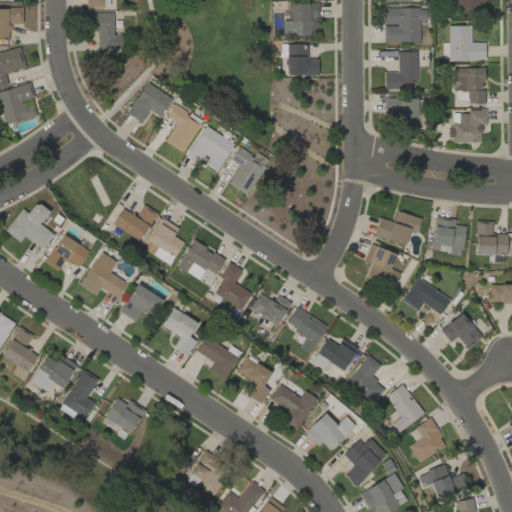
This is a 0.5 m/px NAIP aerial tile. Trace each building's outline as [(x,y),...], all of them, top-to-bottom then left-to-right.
[(289,3),(290,20),(281,20),(281,34),(309,34),(308,18),(317,18),(316,2),(289,3)] [(21,23),(20,8),(0,8),(0,39),(8,39),(8,24),(21,23)] [(382,42),(418,42),(418,20),(424,20),(424,8),(382,8),(382,25),(382,42)] [(112,13),(86,12),(85,31),(96,31),(96,52),(118,53),(119,34),(112,34),(112,13)] [(484,60),(484,42),(470,42),(469,25),(446,26),(447,60),(484,60)] [(316,75),(316,58),(305,58),(306,44),(285,44),(285,74),(316,75)] [(0,51),(0,86),(6,85),(3,73),(24,67),(19,46),(0,51)] [(396,51),(395,72),(382,72),(382,88),(415,88),(416,52),(396,51)] [(466,103),(483,103),(483,68),(451,68),(451,91),(466,91),(466,103)] [(157,118),(170,98),(145,82),(125,113),(140,123),(147,111),(157,118)] [(0,90),(0,115),(1,116),(3,124),(35,116),(31,100),(32,100),(28,83),(0,90)] [(384,115),(397,115),(397,124),(415,124),(416,99),(384,98),(384,115)] [(181,152),(200,122),(172,105),(165,117),(174,123),(163,141),(181,152)] [(448,142),(478,142),(479,133),(485,133),(485,110),(467,109),(467,113),(451,113),(451,127),(448,127),(448,142)] [(214,172),(232,143),(204,126),(185,156),(200,165),(201,164),(214,172)] [(226,184),(245,195),(267,160),(254,153),(252,156),(236,146),(229,159),(238,165),(226,184)] [(20,208),(3,231),(19,242),(23,235),(41,248),(51,234),(38,224),(48,211),(35,202),(27,213),(20,208)] [(111,225),(138,241),(155,213),(141,205),(135,216),(121,208),(111,225)] [(419,218),(395,211),(391,221),(377,217),(371,236),(403,246),(407,230),(415,232),(419,218)] [(460,254),(463,226),(453,225),(453,219),(434,216),(430,250),(460,254)] [(148,242),(156,247),(152,255),(170,265),(181,241),(172,236),(177,227),(160,218),(148,242)] [(490,221),(475,221),(473,254),(504,255),(505,234),(490,233),(490,221)] [(87,250),(60,234),(43,262),(56,270),(63,259),(77,268),(87,250)] [(176,267),(201,281),(205,274),(212,277),(223,258),(191,240),(176,267)] [(125,283),(107,272),(114,261),(98,251),(77,285),(93,295),(98,288),(115,299),(125,283)] [(240,309),(249,293),(232,283),(240,269),(226,262),(218,277),(221,279),(213,294),(240,309)] [(401,301),(416,310),(420,303),(439,314),(448,298),(414,278),(401,301)] [(134,321),(140,310),(151,316),(160,298),(133,284),(118,313),(134,321)] [(511,316),(511,285),(488,285),(488,303),(511,303),(511,316)] [(247,310),(274,326),(289,302),(276,294),(271,301),(258,293),(247,310)] [(194,341),(187,336),(196,323),(169,306),(158,324),(177,336),(171,347),(185,356),(194,341)] [(324,323),(292,308),(286,323),(294,327),(292,332),(303,337),(298,349),(309,354),(324,323)] [(455,336),(465,349),(479,338),(460,313),(438,329),(448,342),(455,336)] [(0,343),(11,320),(0,314),(0,343)] [(20,380),(36,355),(23,347),(31,335),(17,327),(0,354),(15,364),(9,373),(20,380)] [(195,352),(211,362),(206,370),(221,380),(239,352),(228,345),(225,350),(204,337),(195,352)] [(321,369),(326,361),(340,371),(356,348),(341,338),(336,345),(326,338),(310,362),(321,369)] [(378,365),(365,354),(343,383),(369,404),(382,388),(369,377),(378,365)] [(75,364),(59,355),(55,361),(44,355),(28,381),(45,392),(51,382),(60,388),(75,364)] [(234,372),(254,383),(246,396),(259,404),(267,390),(261,386),(269,372),(243,356),(234,372)] [(81,417),(91,402),(84,397),(95,381),(81,371),(60,403),(81,417)] [(267,398),(284,410),(279,419),(295,429),(315,399),(302,390),(297,397),(276,384),(267,398)] [(399,416),(389,424),(396,432),(422,413),(400,384),(384,396),(399,416)] [(103,419),(131,432),(142,408),(126,401),(125,403),(113,397),(103,419)] [(334,424),(322,412),(302,432),(316,446),(320,442),(328,450),(353,425),(343,415),(334,424)] [(406,445),(416,462),(444,445),(428,418),(407,431),(413,441),(406,445)] [(342,473),(353,485),(384,455),(367,437),(359,445),(355,440),(340,454),(351,465),(342,473)] [(186,479),(212,495),(219,483),(208,476),(217,461),(201,452),(186,479)] [(434,497),(465,488),(460,474),(447,478),(443,465),(415,474),(419,487),(430,483),(434,497)] [(366,510),(372,507),(374,511),(384,511),(405,501),(391,474),(357,492),(366,510)] [(215,506),(222,511),(244,511),(262,492),(250,481),(235,498),(227,492),(215,506)] [(278,511),(282,507),(266,497),(256,511),(278,511)] [(454,501),(456,511),(473,511),(471,498),(454,501)]
